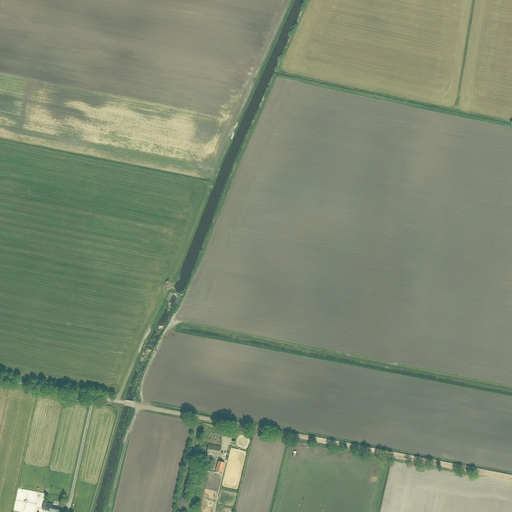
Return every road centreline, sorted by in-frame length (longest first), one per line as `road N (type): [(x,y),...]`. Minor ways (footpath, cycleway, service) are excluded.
road 1 (track): [(511,478),(218,420)]
road 2 (unclassified): [(218,420),(0,378)]
